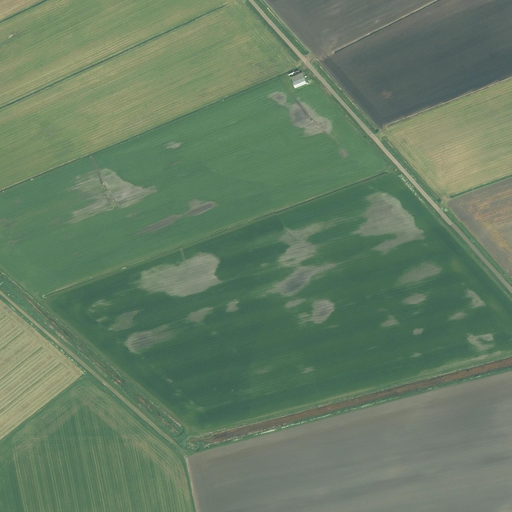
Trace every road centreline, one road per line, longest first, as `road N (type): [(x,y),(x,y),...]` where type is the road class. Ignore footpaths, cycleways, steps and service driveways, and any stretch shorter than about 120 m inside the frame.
road 1 (unclassified): [(511,291),(250,0)]
road 2 (track): [(196,511),(181,451),(0,294)]
